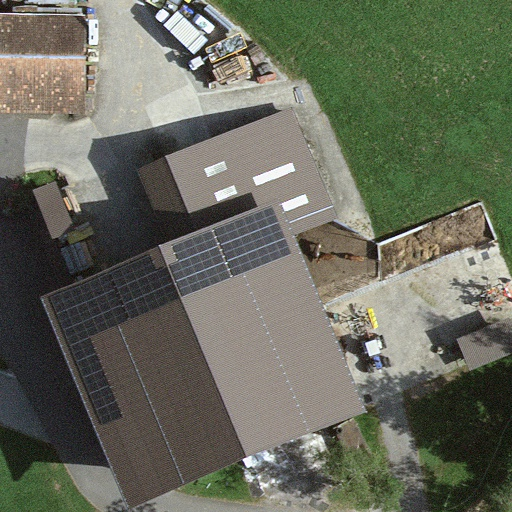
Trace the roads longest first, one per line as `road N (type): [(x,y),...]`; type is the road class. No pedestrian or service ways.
road 1 (track): [(0,282),(40,388),(108,489),(153,511)]
road 2 (track): [(125,0),(136,52),(132,89),(116,114),(83,137),(18,147),(0,159)]
